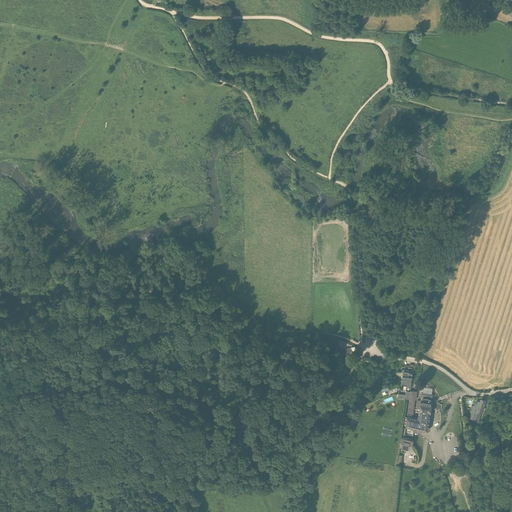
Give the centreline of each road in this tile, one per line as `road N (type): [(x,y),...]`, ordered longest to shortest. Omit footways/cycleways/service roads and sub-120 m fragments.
road 1 (track): [(365,350),(304,451),(297,511)]
road 2 (track): [(329,179),(285,152),(258,123),(245,92),(223,82)]
road 3 (unclassified): [(473,394),(434,365),(362,346)]
